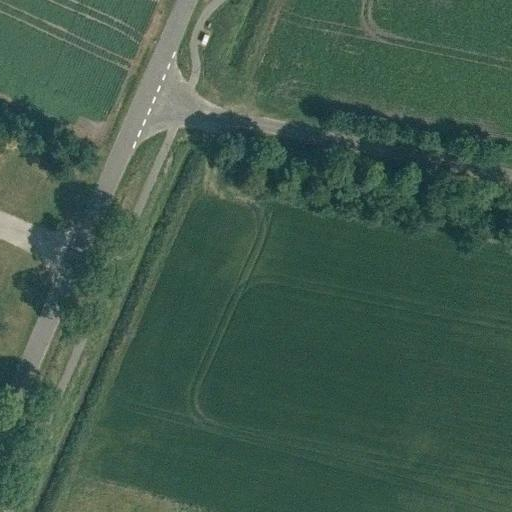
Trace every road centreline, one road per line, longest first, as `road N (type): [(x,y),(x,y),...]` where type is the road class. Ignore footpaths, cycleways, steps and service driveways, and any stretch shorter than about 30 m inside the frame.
road 1 (unclassified): [(511,170),(148,94)]
road 2 (tertiary): [(148,94),(0,430)]
